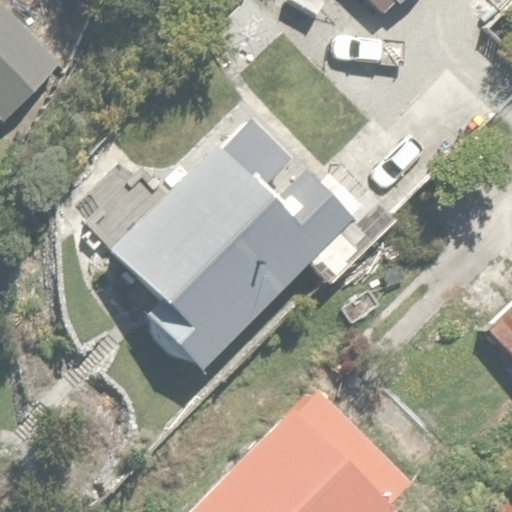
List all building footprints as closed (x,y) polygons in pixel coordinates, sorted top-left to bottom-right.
[(0,0),(0,120),(60,58),(0,0)] [(384,219),(254,76),(95,220),(153,284),(127,308),(179,365),(302,253),(322,275),(384,219)] [(511,348),(511,286),(481,319),(511,348)] [(296,373),(144,511),(359,511),(393,481),(296,373)] [(511,511),(511,448),(491,470),(499,478),(466,511),(511,511)]
